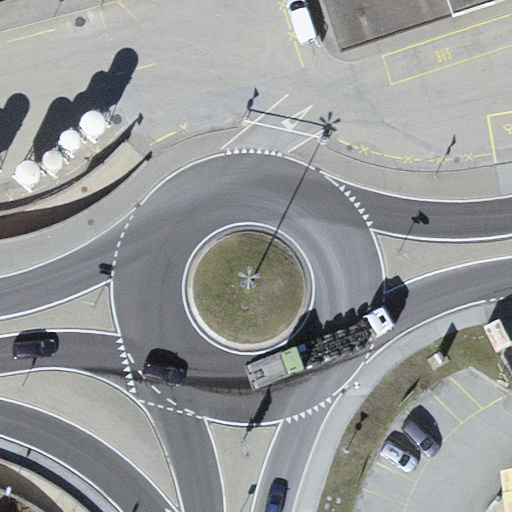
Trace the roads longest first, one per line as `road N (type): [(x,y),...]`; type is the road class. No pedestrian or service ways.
road 1 (residential): [(511,83),(375,94),(229,81),(122,82),(0,112)]
road 2 (primary): [(511,216),(441,221),(296,200)]
road 3 (primary): [(183,211),(99,259),(0,297)]
road 4 (primary): [(337,336),(447,290),(511,277)]
road 5 (primary): [(169,362),(202,380),(253,390),(304,373),(330,348)]
road 6 (primary): [(0,417),(67,443),(148,511)]
road 7 (secondary): [(271,511),(330,348)]
road 8 (primary): [(0,353),(85,351),(169,362)]
road 9 (primary): [(183,211),(162,236),(147,281),(154,332),(169,362)]
road 10 (primary): [(337,336),(349,291),(345,260),(331,231),(296,200)]
road 11 (secondary): [(169,362),(200,511)]
